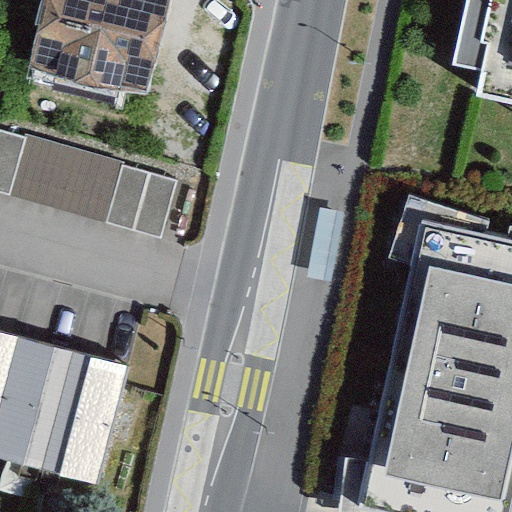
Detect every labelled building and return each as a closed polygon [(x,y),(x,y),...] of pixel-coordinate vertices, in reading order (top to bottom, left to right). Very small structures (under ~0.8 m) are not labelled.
[(47,0),(31,68),(147,96),(169,0),(47,0)] [(511,0),(469,0),(455,67),(482,72),(476,98),(511,105),(511,0)] [(0,98),(0,164),(190,220),(208,159),(0,98)] [(511,511),(511,213),(396,186),(315,511),(511,511)] [(0,427),(143,464),(175,343),(0,297),(0,427)]
